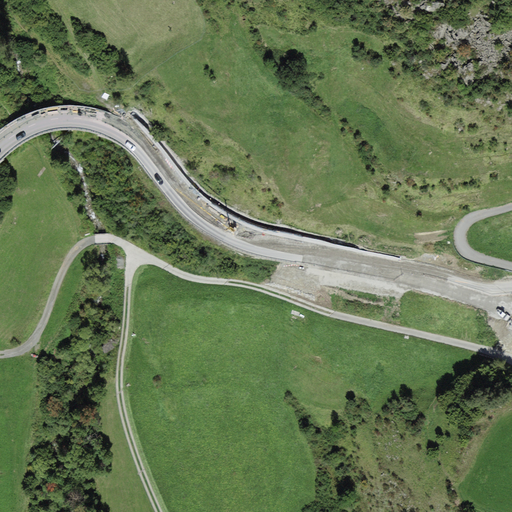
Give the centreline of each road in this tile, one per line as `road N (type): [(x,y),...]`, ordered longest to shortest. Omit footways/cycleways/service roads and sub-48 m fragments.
road 1 (primary): [(511,306),(232,236),(187,205),(134,141),(96,120),(49,118),(0,146)]
road 2 (track): [(511,357),(240,280),(182,272),(135,252)]
road 3 (track): [(135,252),(118,384),(159,511)]
road 4 (track): [(135,252),(111,238),(80,244),(34,339),(0,354)]
road 5 (unclassified): [(511,205),(469,218),(460,229),(469,252),(511,266)]
